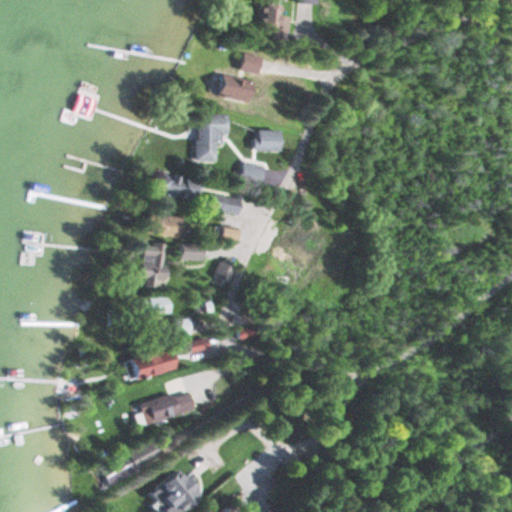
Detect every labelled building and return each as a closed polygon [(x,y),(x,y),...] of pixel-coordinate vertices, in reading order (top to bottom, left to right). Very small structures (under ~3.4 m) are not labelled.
[(259,0),(260,25),(278,25),(277,0),(259,0)] [(250,87),(225,71),(214,88),(240,104),(250,87)] [(192,160),(212,160),(212,145),(221,145),(221,114),(192,113),(192,160)] [(277,129),(250,129),(250,150),(277,150),(277,129)] [(195,176),(151,175),(151,195),(195,196),(195,176)] [(234,214),(237,199),(207,193),(204,207),(234,214)] [(179,236),(179,215),(144,215),(144,236),(179,236)] [(138,279),(160,279),(160,244),(139,244),(138,279)] [(199,260),(199,244),(175,244),(175,260),(199,260)] [(224,286),(229,264),(213,261),(208,283),(224,286)] [(165,312),(165,296),(143,297),(143,313),(165,312)] [(187,334),(187,319),(163,319),(163,334),(187,334)] [(184,339),(185,351),(205,350),(204,338),(184,339)] [(173,368),(168,348),(118,360),(122,379),(173,368)] [(189,412),(184,390),(127,403),(132,425),(189,412)] [(222,440),(209,452),(228,472),(258,444),(245,431),(228,447),(222,440)] [(160,458),(152,439),(95,464),(104,483),(160,458)]
